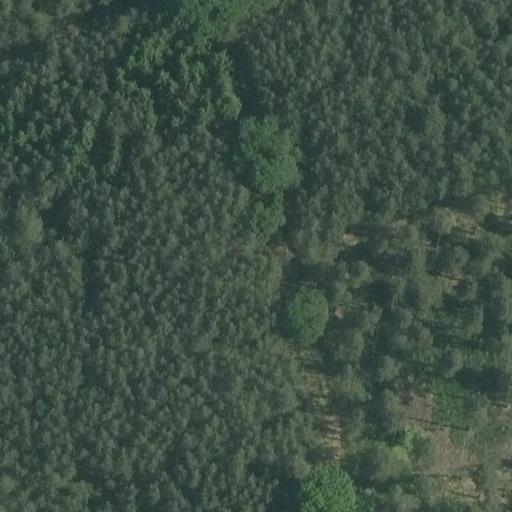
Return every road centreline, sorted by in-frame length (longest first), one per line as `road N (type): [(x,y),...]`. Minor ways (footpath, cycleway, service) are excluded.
road 1 (track): [(209,0),(336,511)]
road 2 (track): [(0,70),(171,0)]
